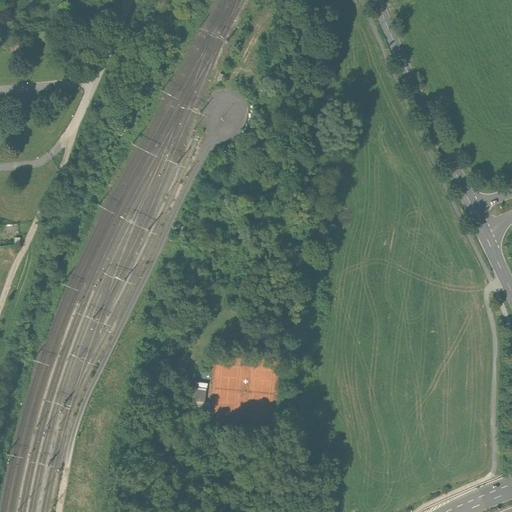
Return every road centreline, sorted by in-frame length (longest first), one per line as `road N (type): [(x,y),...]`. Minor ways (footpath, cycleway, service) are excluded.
road 1 (tertiary): [(375,0),(471,208)]
road 2 (track): [(71,132),(0,311)]
